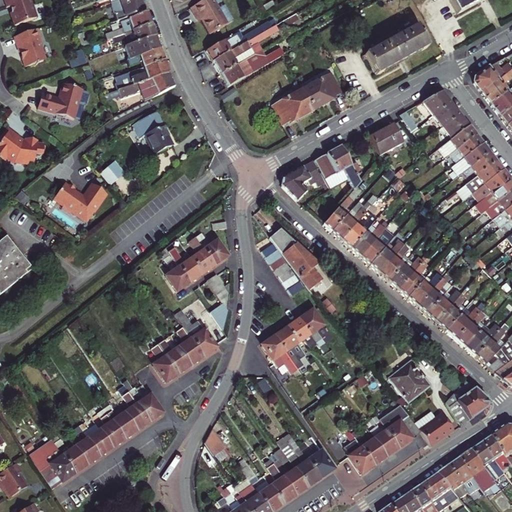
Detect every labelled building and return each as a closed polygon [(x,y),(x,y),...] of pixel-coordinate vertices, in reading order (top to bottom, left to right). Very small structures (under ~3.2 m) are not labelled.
[(35,5),(33,0),(2,0),(6,8),(9,7),(11,14),(10,14),(15,26),(37,18),(32,6),(35,5)] [(110,5),(117,22),(145,13),(140,0),(123,0),(112,4),(110,5)] [(198,15),(209,35),(227,25),(226,24),(217,10),(211,0),(205,0),(190,9),(195,17),(198,15)] [(448,0),(457,15),(484,0),(448,0)] [(265,13),(275,8),(273,3),(263,9),(263,10),(265,13)] [(70,5),(65,7),(69,17),(75,15),(70,5)] [(217,10),(226,24),(232,21),(224,6),(217,10)] [(252,17),(254,21),(266,14),(265,13),(263,10),(252,17)] [(112,39),(150,26),(146,14),(119,23),(122,30),(105,35),(107,41),(112,39)] [(212,63),(243,45),(247,43),(275,27),(275,26),(272,21),(241,39),(238,34),(206,52),(212,63)] [(305,27),(308,31),(314,27),(311,23),(305,27)] [(112,39),(114,44),(127,40),(129,47),(155,38),(150,26),(112,39)] [(247,43),(249,48),(256,44),(278,32),(275,27),(247,43)] [(364,56),(375,77),(427,48),(416,28),(364,56)] [(37,30),(14,38),(19,53),(21,53),(23,57),(22,59),(25,68),(43,62),(44,59),(40,46),(41,42),(37,30)] [(290,35),(292,39),(301,34),(299,30),(290,35)] [(129,47),(125,49),(129,61),(159,51),(155,38),(129,47)] [(250,58),(254,56),(261,52),(256,44),(249,48),(247,43),(243,45),(250,58)] [(212,63),(219,76),(250,58),(243,45),(212,63)] [(142,70),(163,63),(159,51),(129,61),(126,62),(128,68),(140,64),(142,70)] [(254,56),(261,68),(268,64),(261,52),(254,56)] [(219,76),(227,88),(253,73),(255,72),(261,68),(254,56),(250,58),(219,76)] [(115,85),(117,92),(167,75),(163,63),(142,70),(115,79),(116,84),(115,85)] [(481,94),(511,70),(507,64),(500,69),(496,64),(487,69),(473,79),(472,84),(481,94)] [(509,82),(511,79),(511,70),(481,94),(490,106),(506,93),(501,86),(508,81),(509,82)] [(312,112),(334,100),(333,98),(341,93),(341,92),(340,93),(330,76),(332,75),(331,74),(301,91),(312,112)] [(152,99),(157,97),(174,88),(167,75),(117,92),(113,93),(116,102),(148,91),(152,99)] [(62,85),(58,100),(41,95),(37,110),(74,120),(82,90),(62,85)] [(220,98),(225,104),(237,96),(233,90),(220,98)] [(290,124),(312,112),(301,91),(270,108),(270,109),(272,108),(281,125),(280,126),(280,127),(289,122),(290,124)] [(422,104),(432,117),(450,104),(442,93),(421,104),(422,105),(422,104)] [(511,95),(510,98),(506,93),(490,106),(499,118),(511,107),(511,95)] [(432,117),(441,129),(459,116),(450,104),(432,117)] [(506,127),(511,121),(511,107),(499,118),(506,127)] [(154,155),(172,146),(156,113),(138,122),(132,126),(139,140),(144,137),(154,155)] [(399,117),(411,132),(416,128),(405,113),(399,117)] [(469,127),(468,127),(459,116),(441,129),(450,141),(469,127)] [(368,138),(379,157),(403,144),(392,125),(368,138)] [(441,155),(444,160),(449,156),(475,136),(469,127),(450,141),(444,146),(438,151),(441,155)] [(26,141),(26,143),(25,144),(24,144),(22,142),(22,140),(20,138),(7,128),(0,138),(0,140),(1,142),(0,143),(0,158),(2,160),(7,159),(13,163),(25,165),(28,162),(34,163),(35,154),(42,155),(44,144),(34,143),(35,140),(31,140),(29,140),(28,141),(26,141)] [(421,142),(422,144),(437,132),(436,131),(421,142)] [(475,136),(449,156),(455,165),(482,145),(475,136)] [(435,147),(438,151),(444,146),(441,143),(435,147)] [(451,169),(458,178),(461,175),(489,154),(482,145),(455,165),(451,169)] [(325,184),(328,191),(347,181),(353,192),(355,189),(359,184),(355,177),(350,167),(340,148),(313,163),(325,184)] [(429,164),(441,155),(438,151),(429,158),(426,159),(429,164)] [(472,173),(476,178),(496,162),(489,154),(461,175),(465,179),(472,173)] [(100,174),(110,186),(124,174),(114,162),(100,174)] [(465,186),(472,195),(503,171),(496,162),(476,178),(465,186)] [(321,186),(325,184),(313,163),(282,179),(281,187),(296,202),(305,194),(301,189),(301,185),(307,183),(309,186),(314,184),(317,188),(321,186)] [(350,167),(355,177),(360,174),(355,164),(350,167)] [(385,174),(392,180),(395,177),(389,170),(385,174)] [(395,176),(399,180),(405,175),(402,170),(395,176)] [(472,195),(478,204),(510,180),(503,171),(472,195)] [(393,185),(398,190),(403,186),(397,180),(393,185)] [(485,213),(511,192),(511,183),(510,180),(478,204),(475,207),(481,216),(485,213)] [(91,212),(93,214),(106,196),(91,186),(82,199),(73,193),(75,190),(67,185),(66,188),(63,186),(54,200),(63,207),(61,209),(71,216),(73,213),(84,221),(91,212)] [(457,196),(462,203),(472,195),(465,186),(455,193),(457,196)] [(331,234),(349,213),(345,209),(360,192),(355,189),(353,192),(323,226),(331,234)] [(14,197),(21,205),(26,200),(19,192),(14,197)] [(400,198),(405,202),(409,197),(405,192),(400,198)] [(511,192),(485,213),(492,222),(511,206),(511,192)] [(422,205),(426,202),(423,198),(419,193),(414,197),(422,205)] [(445,201),(447,204),(457,196),(455,193),(445,201)] [(340,242),(372,206),(367,202),(360,209),(356,215),(351,211),(349,213),(331,234),(340,242)] [(351,211),(356,215),(360,209),(356,205),(351,211)] [(376,220),(371,215),(376,210),(372,206),(340,242),(350,250),(370,227),(376,220)] [(499,231),(503,228),(511,220),(511,206),(492,222),(499,231)] [(422,213),(427,218),(430,214),(425,210),(422,213)] [(429,213),(437,222),(440,219),(433,210),(429,213)] [(428,223),(434,229),(437,224),(431,219),(428,223)] [(511,227),(511,220),(503,228),(506,232),(510,230),(511,227)] [(212,231),(226,230),(225,223),(211,225),(212,231)] [(379,226),(375,231),(370,227),(350,250),(359,258),(384,230),(380,227),(379,226)] [(384,230),(359,258),(369,267),(388,245),(383,240),(388,234),(384,230)] [(273,245),(309,291),(321,282),(312,270),(318,265),(295,245),(279,231),(268,240),(273,245)] [(194,240),(197,244),(203,239),(201,235),(194,240)] [(5,238),(0,241),(0,295),(31,270),(22,259),(5,238)] [(201,275),(213,267),(203,252),(197,244),(194,240),(194,239),(187,244),(196,257),(190,261),(201,275)] [(203,252),(213,267),(226,258),(216,243),(203,252)] [(398,243),(393,249),(388,245),(369,267),(378,275),(403,246),(398,243)] [(272,246),(260,254),(264,259),(276,251),(272,246)] [(408,261),(402,256),(407,250),(403,246),(378,275),(388,283),(408,261)] [(189,284),(201,275),(190,261),(183,266),(177,258),(179,257),(174,249),(167,253),(170,257),(173,261),(178,269),(189,284)] [(165,250),(159,254),(164,261),(170,257),(167,253),(165,250)] [(453,255),(457,258),(462,253),(458,250),(453,255)] [(276,251),(264,259),(269,266),(281,258),(276,251)] [(426,258),(428,256),(426,254),(420,261),(422,263),(423,261),(426,258)] [(164,261),(166,265),(173,261),(170,257),(164,261)] [(281,258),(269,266),(273,273),(285,264),(281,258)] [(417,259),(412,265),(408,261),(388,283),(397,291),(422,263),(420,261),(417,259)] [(476,263),(481,269),(484,266),(479,261),(476,263)] [(470,266),(475,271),(478,267),(473,262),(470,266)] [(422,263),(397,291),(407,299),(425,279),(420,275),(427,267),(422,263)] [(285,264),(273,273),(278,278),(290,270),(285,264)] [(486,272),(491,277),(495,273),(491,268),(486,272)] [(178,269),(165,278),(176,293),(189,284),(178,269)] [(278,278),(281,284),(294,276),(290,270),(278,278)] [(214,295),(224,289),(215,276),(206,283),(214,295)] [(294,276),(281,284),(286,290),(298,282),(294,276)] [(416,308),(441,280),(436,276),(430,283),(425,279),(407,299),(416,308)] [(499,285),(503,282),(498,276),(494,279),(499,285)] [(441,288),(445,283),(441,280),(416,308),(426,316),(439,300),(445,293),(446,293),(441,288)] [(299,283),(286,291),(291,297),(303,289),(299,283)] [(445,283),(441,288),(446,293),(450,287),(445,283)] [(501,288),(506,294),(510,290),(506,284),(501,288)] [(222,305),(227,313),(228,296),(224,289),(214,295),(222,305)] [(435,324),(460,296),(455,292),(450,298),(444,305),(439,300),(426,316),(435,324)] [(439,300),(444,305),(450,298),(445,293),(439,300)] [(464,310),(460,306),(465,300),(460,296),(435,324),(445,332),(464,310)] [(198,300),(191,306),(199,316),(206,310),(198,300)] [(335,309),(327,300),(320,306),(328,316),(335,309)] [(227,313),(222,305),(209,314),(222,332),(227,313)] [(464,310),(445,332),(454,341),(479,313),(475,310),(475,309),(469,315),(464,310)] [(315,332),(322,327),(311,312),(299,321),(316,346),(318,349),(323,345),(320,340),(321,340),(315,332)] [(180,313),(174,317),(177,322),(183,318),(180,313)] [(479,313),(454,341),(464,350),(483,328),(484,327),(479,323),(484,317),(479,313)] [(172,316),(166,320),(175,333),(182,328),(177,322),(174,317),(173,316),(172,316)] [(177,322),(182,328),(202,358),(215,349),(197,323),(191,328),(183,318),(177,322)] [(286,330),(296,344),(302,340),(310,351),(316,346),(299,321),(286,330)] [(500,321),(495,327),(499,330),(504,324),(500,321)] [(504,334),(503,334),(508,328),(504,324),(499,330),(474,358),(484,367),(487,364),(494,356),(504,345),(499,340),(504,334)] [(464,350),(474,358),(499,330),(495,327),(489,334),(483,328),(464,350)] [(186,344),(178,349),(190,367),(202,358),(182,328),(175,333),(183,343),(185,342),(186,344)] [(274,338),(297,371),(303,367),(299,361),(305,357),(296,344),(286,330),(274,338)] [(261,347),(276,369),(283,365),(290,375),(297,371),(274,338),(261,347)] [(136,343),(144,354),(149,351),(141,340),(136,343)] [(177,375),(190,367),(178,349),(170,355),(169,353),(170,352),(163,341),(157,345),(177,375)] [(494,356),(497,360),(490,367),(487,369),(508,388),(511,387),(511,347),(507,341),(504,345),(494,356)] [(153,367),(164,384),(177,375),(157,345),(150,350),(157,361),(159,360),(160,361),(153,367)] [(409,363),(387,380),(406,405),(415,399),(413,396),(427,386),(409,363)] [(131,398),(137,394),(134,389),(132,391),(126,382),(122,385),(128,394),(131,398)] [(464,382),(444,404),(460,427),(486,409),(487,402),(464,382)] [(413,396),(415,399),(428,388),(427,386),(413,396)] [(130,410),(124,415),(136,432),(148,423),(136,406),(131,398),(128,394),(123,388),(117,392),(130,410)] [(136,406),(148,423),(161,414),(149,397),(136,406)] [(103,411),(124,440),(136,432),(124,415),(116,420),(110,412),(112,411),(105,400),(98,405),(99,405),(103,411)] [(99,405),(93,409),(97,415),(103,411),(99,405)] [(407,418),(398,407),(378,422),(385,432),(397,450),(410,441),(398,423),(407,418)] [(99,432),(111,449),(124,440),(103,411),(97,415),(105,427),(99,432)] [(453,432),(441,415),(417,432),(421,436),(430,448),(453,432)] [(375,418),(369,423),(372,427),(378,422),(375,418)] [(417,432),(407,418),(398,423),(410,441),(419,434),(417,432)] [(78,428),(81,432),(88,428),(85,423),(78,428)] [(72,432),(75,436),(81,432),(78,428),(72,432)] [(511,466),(511,467),(511,456),(511,455),(511,429),(507,429),(492,439),(504,457),(506,459),(511,466)] [(225,449),(212,430),(204,445),(213,457),(225,449)] [(351,435),(347,430),(343,433),(350,443),(345,448),(351,457),(348,458),(360,476),(373,467),(361,450),(354,439),(351,435)] [(351,435),(354,439),(360,435),(357,431),(351,435)] [(87,440),(99,457),(111,449),(99,432),(87,440)] [(373,441),(385,458),(397,450),(385,432),(373,441)] [(288,461),(290,464),(294,461),(292,457),(296,455),(303,465),(295,471),(307,488),(319,480),(307,462),(300,452),(297,448),(288,435),(276,444),(281,451),(288,461)] [(495,463),(502,472),(511,466),(506,459),(504,457),(492,439),(482,446),(495,463)] [(99,457),(87,440),(74,449),(87,466),(99,457)] [(53,445),(51,441),(28,457),(39,473),(49,466),(61,483),(74,474),(62,457),(56,449),(53,445)] [(53,445),(56,449),(63,445),(60,441),(53,445)] [(361,450),(373,467),(385,458),(373,441),(361,450)] [(297,448),(300,452),(306,448),(303,444),(297,448)] [(502,472),(495,463),(482,446),(473,453),(484,470),(490,466),(500,479),(504,475),(502,472)] [(87,466),(74,449),(62,457),(74,474),(87,466)] [(288,461),(281,451),(268,459),(270,461),(273,465),(278,461),(281,465),(288,461)] [(460,461),(483,494),(496,485),(494,483),(484,470),(473,453),(460,461)] [(307,462),(319,480),(332,471),(320,454),(307,462)] [(160,458),(154,466),(158,469),(163,461),(160,458)] [(250,486),(257,482),(242,461),(236,465),(250,486)] [(270,461),(263,465),(266,469),(273,465),(270,461)] [(472,490),(478,499),(484,495),(483,494),(460,461),(450,468),(463,487),(468,484),(472,490)] [(0,486),(1,486),(9,499),(27,488),(18,475),(20,473),(15,465),(0,475),(0,486)] [(273,465),(266,469),(275,481),(277,480),(279,482),(276,484),(270,488),(282,505),(294,497),(282,479),(273,465)] [(49,466),(39,473),(50,491),(61,483),(49,466)] [(484,470),(494,483),(500,479),(490,466),(484,470)] [(467,493),(463,487),(450,468),(439,476),(459,500),(468,494),(467,493)] [(307,488),(295,471),(282,479),(294,497),(307,488)] [(442,511),(443,511),(459,500),(439,476),(420,488),(436,511),(442,511)] [(253,490),(258,497),(270,488),(265,481),(253,490)] [(463,487),(467,493),(472,490),(468,484),(463,487)] [(239,496),(250,511),(268,511),(258,497),(253,490),(251,486),(238,495),(239,496)] [(258,497),(268,511),(272,511),(282,505),(270,488),(258,497)] [(411,495),(423,511),(436,511),(420,488),(411,495)] [(219,494),(223,499),(230,495),(226,489),(219,494)] [(423,511),(411,495),(400,502),(406,511),(423,511)] [(231,511),(250,511),(239,496),(235,499),(237,502),(229,507),(231,511)] [(223,499),(217,504),(220,508),(226,503),(223,499)] [(138,501),(129,507),(132,511),(141,505),(138,501)] [(392,508),(394,511),(406,511),(400,502),(392,508)]
